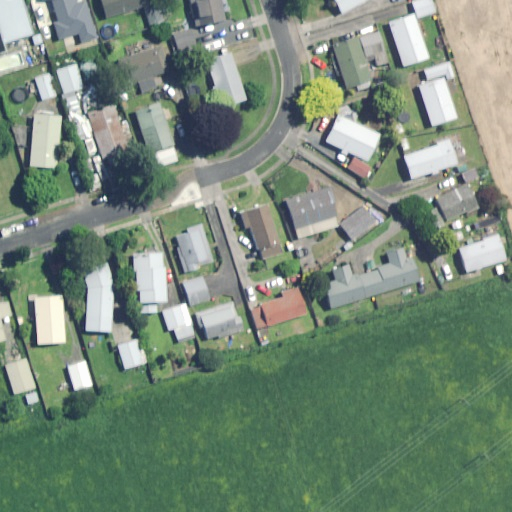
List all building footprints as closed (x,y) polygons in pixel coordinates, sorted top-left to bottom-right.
[(30,36),(19,0),(0,0),(0,53),(5,52),(2,44),(30,36)] [(146,7),(143,0),(97,0),(103,20),(146,7)] [(187,0),(193,27),(233,20),(230,6),(220,8),(218,0),(187,0)] [(367,0),(331,0),(339,15),(367,0)] [(433,13),(429,0),(419,0),(410,3),(415,19),(433,13)] [(426,59),(411,16),(386,24),(401,68),(426,59)] [(66,50),(56,21),(38,27),(40,34),(31,38),(34,46),(42,43),(47,56),(66,50)] [(195,50),(190,31),(172,35),(177,55),(195,50)] [(387,64),(376,31),(330,46),(344,90),(370,82),(364,63),(373,60),(376,67),(387,64)] [(167,73),(160,46),(117,57),(124,86),(137,83),(140,94),(155,90),(152,77),(167,73)] [(236,84),(224,54),(208,61),(226,108),(245,100),(238,83),(236,84)] [(452,78),(448,64),(422,71),(425,81),(443,76),(444,80),(452,78)] [(82,88),(75,65),(55,72),(63,95),(82,88)] [(57,96),(48,75),(32,81),(41,102),(57,96)] [(454,119),(441,80),(416,88),(429,127),(454,119)] [(178,160),(157,104),(132,114),(147,153),(151,152),(157,168),(178,160)] [(378,135),(336,115),(323,142),(366,162),(378,135)] [(58,118),(33,116),(33,126),(15,125),(14,147),(29,148),(28,167),(56,169),(58,118)] [(105,132),(91,136),(99,161),(113,156),(105,132)] [(454,165),(446,142),(401,157),(409,181),(454,165)] [(119,158),(99,165),(107,188),(127,181),(119,158)] [(370,169),(352,158),(345,169),(363,180),(370,169)] [(99,185),(96,175),(85,179),(88,188),(99,185)] [(475,209),(464,186),(432,200),(435,207),(427,210),(434,227),(475,209)] [(333,216),(325,190),(284,202),(295,240),(331,229),(328,218),(333,216)] [(279,255),(263,206),(237,215),(243,235),(247,234),(253,251),(259,250),(262,260),(279,255)] [(373,224),(361,209),(338,227),(349,241),(373,224)] [(212,263),(199,226),(170,235),(183,273),(212,263)] [(504,261),(497,237),(457,249),(464,273),(504,261)] [(416,283),(405,247),(383,254),(386,265),(350,277),(346,265),(328,271),(332,282),(320,286),(328,311),(416,283)] [(161,303),(159,254),(130,255),(132,304),(161,303)] [(112,267),(87,265),(83,331),(108,333),(112,267)] [(208,300),(200,277),(180,284),(188,307),(208,300)] [(302,316),(295,293),(247,309),(255,331),(302,316)] [(62,344),(60,297),(33,298),(35,345),(62,344)] [(0,318),(9,317),(5,298),(0,299),(0,342),(3,342),(0,328),(0,318)] [(235,318),(230,304),(194,314),(199,329),(201,328),(205,340),(216,337),(217,339),(243,332),(238,317),(235,318)] [(182,314),(180,306),(161,311),(166,332),(173,330),(176,344),(193,340),(186,313),(182,314)] [(142,365),(135,341),(115,346),(122,371),(142,365)] [(34,389),(24,359),(2,367),(12,396),(34,389)] [(92,386),(84,362),(65,368),(72,392),(92,386)] [(38,402),(35,393),(24,397),(27,406),(38,402)]
